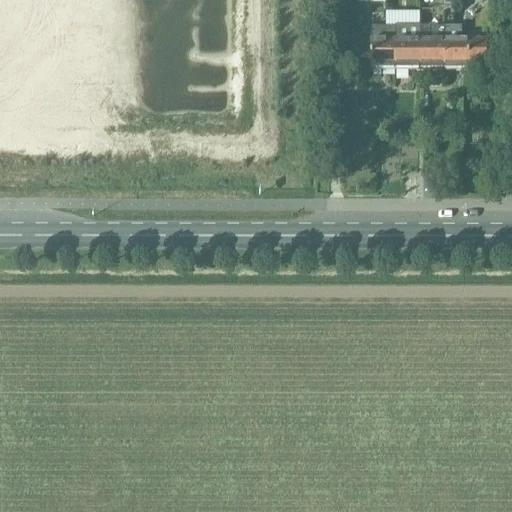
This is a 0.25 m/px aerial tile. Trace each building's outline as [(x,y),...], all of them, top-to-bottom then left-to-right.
[(395,19),(411,20),(412,3),(396,2),(395,19)] [(394,71),(394,26),(394,27),(369,28),(369,41),(356,41),(356,60),(369,60),(369,71),(394,71)] [(419,27),(419,26),(394,26),(394,71),(419,71),(419,27)] [(443,27),(419,27),(419,71),(443,71),(443,27)] [(443,27),(443,71),(484,71),(484,41),(459,41),(459,27),(443,27)]
